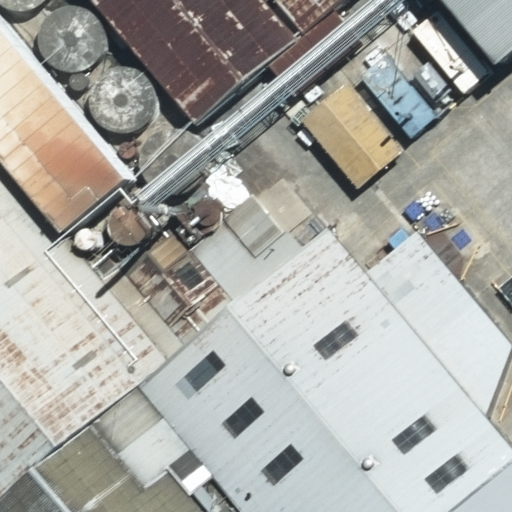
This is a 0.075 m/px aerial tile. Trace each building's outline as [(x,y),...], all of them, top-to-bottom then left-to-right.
[(190,208),(27,0),(0,0),(0,123),(112,268),(190,208)] [(387,0),(100,0),(208,138),(387,0)] [(511,71),(511,0),(448,0),(510,74),(511,71)] [(172,364),(0,159),(0,511),(141,390),(172,364)] [(172,364),(141,390),(244,511),(511,511),(511,435),(490,410),(511,360),(511,341),(417,231),(379,263),(342,220),(172,364)] [(244,511),(141,390),(0,511),(244,511)]
